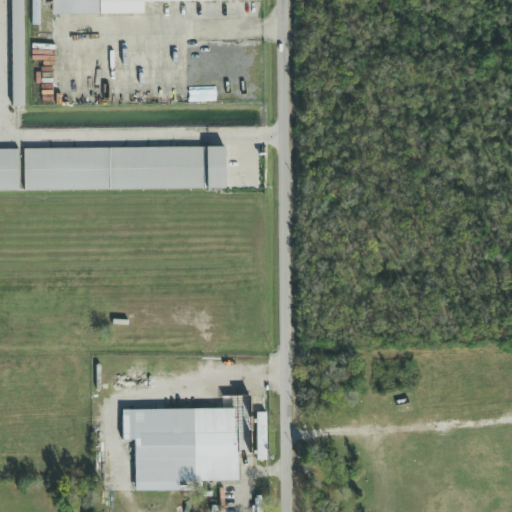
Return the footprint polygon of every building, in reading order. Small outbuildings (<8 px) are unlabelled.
[(9,0),(10,106),(23,106),(22,0),(9,0)] [(50,0),(50,15),(142,13),(142,2),(259,0),(50,0)] [(223,189),(223,147),(23,149),(24,191),(223,189)] [(0,191),(17,191),(17,149),(0,149),(0,191)] [(134,491),(178,491),(177,482),(237,481),(236,408),(120,410),(121,441),(133,441),(134,491)] [(265,412),(255,412),(255,461),(265,461),(265,412)]
